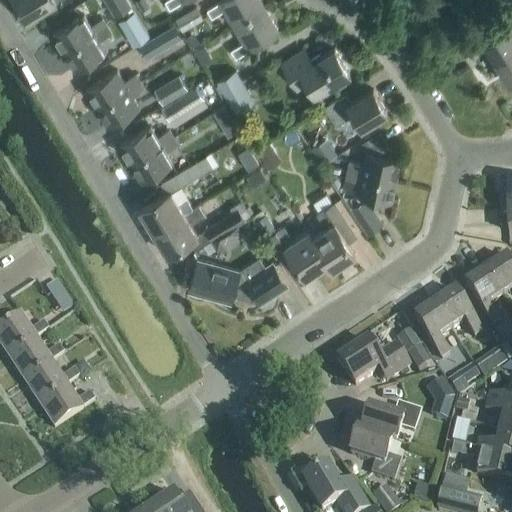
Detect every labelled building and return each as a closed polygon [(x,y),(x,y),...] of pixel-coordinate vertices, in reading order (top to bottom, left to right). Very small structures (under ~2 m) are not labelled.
[(13,0),(26,21),(56,3),(53,0),(13,0)] [(102,0),(114,19),(132,8),(126,0),(102,0)] [(170,0),(165,3),(170,10),(186,0),(170,0)] [(225,12),(234,28),(265,9),(259,0),(225,0),(208,10),(213,19),(225,12)] [(182,32),(203,19),(196,7),(175,20),(182,32)] [(280,33),(265,9),(234,28),(244,44),(232,51),(237,59),(280,33)] [(84,15),(53,34),(64,53),(107,27),(102,19),(90,27),(84,15)] [(511,20),(511,18),(503,23),(496,27),(501,33),(484,44),(492,57),(487,60),(492,68),(511,55),(511,20)] [(143,26),(127,36),(134,46),(149,37),(143,26)] [(107,27),(64,53),(75,71),(106,53),(99,41),(111,34),(107,27)] [(181,39),(174,27),(139,47),(146,59),(181,39)] [(349,74),(334,50),(312,63),(305,51),(282,65),(298,90),(308,84),(315,95),(349,74)] [(511,55),(492,68),(496,75),(501,72),(510,85),(511,83),(511,55)] [(117,71),(86,89),(97,108),(140,82),(136,75),(124,82),(117,71)] [(254,101),(236,71),(217,83),(236,112),(248,105),(254,101)] [(179,76),(170,81),(174,88),(159,97),(163,104),(187,90),(179,76)] [(140,82),(97,108),(108,127),(139,108),(132,97),(144,90),(140,82)] [(169,121),(203,99),(196,88),(162,110),(169,121)] [(387,114),(373,90),(350,104),(344,95),(323,107),(335,127),(352,116),(361,130),(387,114)] [(233,120),(221,127),(227,138),(239,131),(233,120)] [(150,126),(119,145),(130,164),(173,138),(169,130),(157,138),(150,126)] [(267,173),(263,168),(281,155),(268,137),(241,157),(257,180),(267,173)] [(173,138),(130,164),(142,182),(172,164),(166,152),(178,145),(173,138)] [(349,162),(347,171),(396,182),(400,161),(365,153),(362,166),(349,162)] [(207,156),(201,160),(174,176),(180,187),(214,168),(207,156)] [(391,203),(396,182),(347,171),(345,179),(358,182),(356,195),(391,203)] [(499,200),(500,209),(511,208),(511,183),(505,184),(506,199),(499,200)] [(153,233),(192,209),(187,201),(178,206),(170,192),(140,210),(153,233)] [(359,204),(351,209),(368,235),(382,225),(369,204),(359,204)] [(312,240),(328,264),(327,264),(332,271),(355,255),(342,235),(351,229),(335,205),(318,216),(326,230),(312,239),(312,240)] [(511,208),(500,209),(500,218),(507,218),(507,233),(511,233),(511,208)] [(153,233),(167,255),(197,237),(189,223),(197,218),(192,209),(153,233)] [(205,230),(212,242),(233,229),(232,228),(244,221),(238,211),(205,230)] [(254,221),(282,265),(292,258),(305,279),(327,264),(328,264),(312,240),(312,239),(308,233),(292,243),(284,230),(276,235),(262,214),(255,219),(253,218),(252,219),(254,221)] [(212,242),(211,243),(216,250),(226,251),(236,245),(242,235),(237,227),(233,229),(212,242)] [(490,262),(483,267),(503,298),(511,291),(511,266),(507,259),(494,267),(490,262)] [(264,268),(259,260),(240,272),(198,261),(189,293),(231,304),(234,295),(249,301),(255,297),(260,304),(288,287),(272,263),(264,268)] [(478,277),(465,285),(482,311),(483,311),(492,326),(500,321),(490,306),(503,298),(483,267),(475,272),(478,277)] [(61,290),(50,296),(64,317),(74,310),(61,290)] [(439,295),(431,300),(452,331),(464,323),(474,338),(482,333),(472,318),(455,292),(442,300),(439,295)] [(427,310),(414,319),(431,345),(431,344),(441,360),(449,355),(439,340),(452,331),(431,300),(424,305),(427,310)] [(0,329),(0,346),(8,359),(36,340),(48,332),(43,324),(31,332),(21,316),(0,329)] [(47,356),(36,340),(8,359),(23,382),(51,363),(63,355),(59,348),(47,356)] [(368,343),(338,362),(354,387),(378,372),(386,383),(409,368),(395,346),(377,358),(368,343)] [(476,363),(485,376),(508,360),(499,347),(476,363)] [(430,364),(419,348),(406,357),(417,372),(418,371),(424,380),(437,370),(432,362),(430,364)] [(62,380),(51,363),(23,382),(38,406),(67,387),(79,379),(74,372),(62,380)] [(81,366),(74,370),(80,378),(86,374),(81,366)] [(450,384),(457,395),(470,386),(462,376),(450,384)] [(428,386),(438,406),(456,398),(445,377),(428,386)] [(489,396),(487,404),(511,409),(511,384),(510,384),(506,400),(489,396)] [(77,403),(67,387),(38,406),(54,430),(95,403),(89,395),(77,403)] [(502,417),(499,432),(511,434),(511,409),(487,404),(485,413),(502,417)] [(358,432),(358,433),(396,445),(401,429),(413,433),(420,413),(398,406),(394,418),(369,410),(362,433),(358,432)] [(511,434),(499,432),(495,447),(478,443),(476,450),(474,458),(474,459),(480,461),(480,459),(511,467),(511,460),(511,434)] [(396,445),(358,433),(350,456),(376,464),(372,475),(393,482),(400,463),(387,459),(392,444),(396,445)] [(511,467),(480,459),(480,461),(476,476),(497,481),(496,489),(510,493),(511,485),(511,474),(509,474),(511,467)] [(350,480),(338,487),(327,468),(303,483),(320,511),(324,511),(336,505),(340,511),(364,511),(368,510),(350,480)] [(387,483),(372,494),(385,511),(391,511),(403,503),(387,483)] [(417,487),(413,503),(427,506),(431,490),(417,487)] [(452,511),(480,511),(484,499),(445,490),(440,509),(452,511)] [(152,508),(154,511),(183,511),(173,495),(152,508)]
